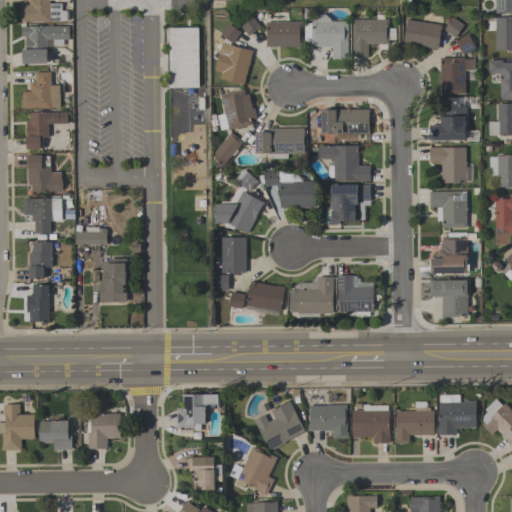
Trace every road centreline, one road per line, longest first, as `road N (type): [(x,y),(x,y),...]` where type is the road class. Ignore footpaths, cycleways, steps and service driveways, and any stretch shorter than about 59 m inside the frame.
road 1 (residential): [(402,90),(401,355)]
road 2 (residential): [(315,478),(475,473)]
road 3 (residential): [(0,489),(152,489)]
road 4 (primary): [(350,356),(210,359)]
road 5 (residential): [(152,489),(150,361)]
